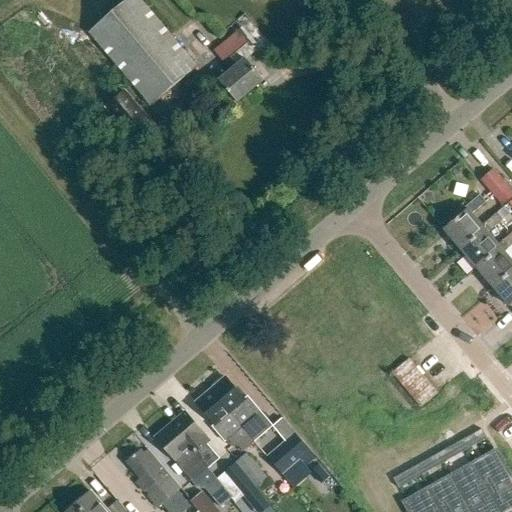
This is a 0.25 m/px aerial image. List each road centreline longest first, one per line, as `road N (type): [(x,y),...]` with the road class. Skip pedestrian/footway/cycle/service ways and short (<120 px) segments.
road 1 (residential): [(0,507),(352,206)]
road 2 (residential): [(511,394),(352,206)]
road 3 (residential): [(352,206),(511,71)]
